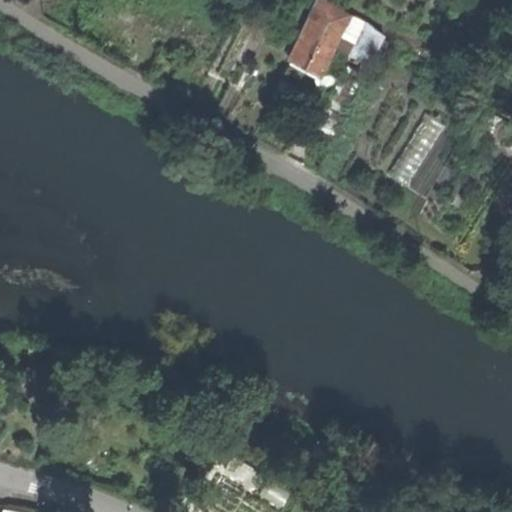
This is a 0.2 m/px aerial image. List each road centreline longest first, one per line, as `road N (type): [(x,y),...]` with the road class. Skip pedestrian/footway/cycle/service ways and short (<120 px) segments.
road 1 (track): [(5,0),(119,73),(511,289)]
road 2 (unclassified): [(123,511),(0,474)]
